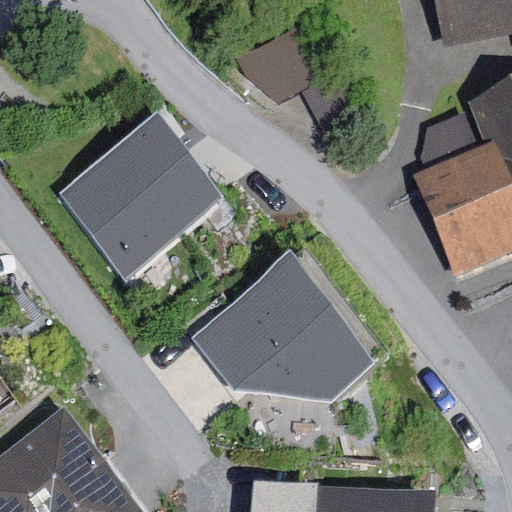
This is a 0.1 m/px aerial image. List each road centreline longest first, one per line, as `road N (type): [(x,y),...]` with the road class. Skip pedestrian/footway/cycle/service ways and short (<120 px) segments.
road 1 (residential): [(39,0),(0,16),(0,209),(225,511)]
road 2 (residential): [(511,441),(390,271),(201,97),(113,0)]
